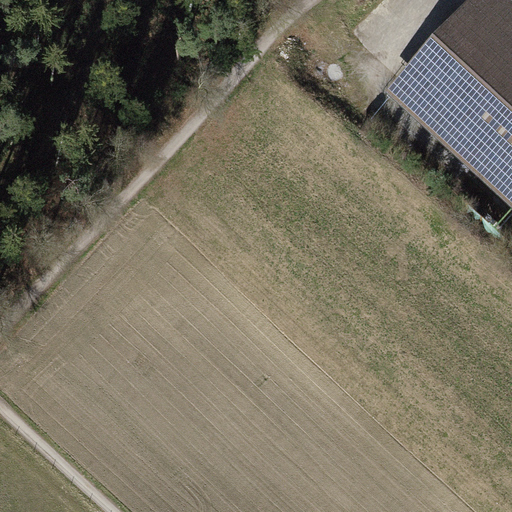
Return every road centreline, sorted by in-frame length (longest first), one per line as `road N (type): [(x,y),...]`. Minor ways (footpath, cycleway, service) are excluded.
road 1 (track): [(303,0),(0,337)]
road 2 (track): [(115,511),(0,405)]
